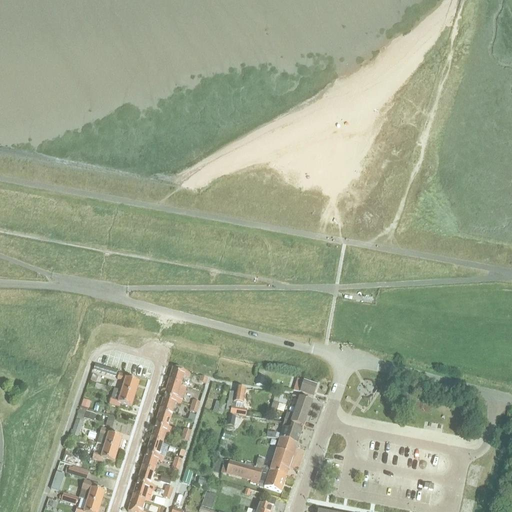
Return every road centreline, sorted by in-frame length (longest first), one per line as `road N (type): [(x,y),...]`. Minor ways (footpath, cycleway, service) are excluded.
road 1 (residential): [(113,511),(160,363),(112,348),(92,356),(39,511)]
road 2 (unclassified): [(351,358),(95,291),(0,285)]
road 3 (unclassified): [(511,402),(351,358)]
road 4 (residential): [(296,511),(351,358)]
